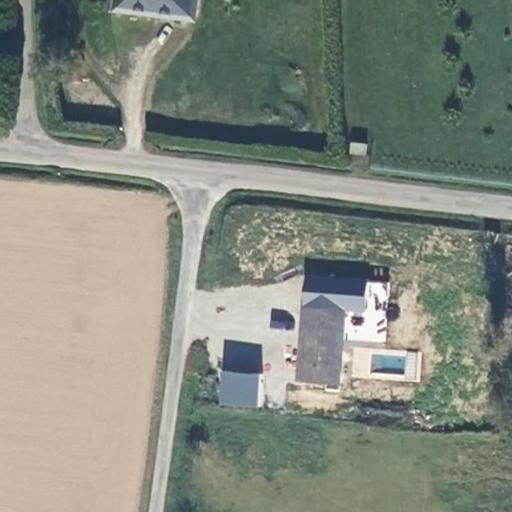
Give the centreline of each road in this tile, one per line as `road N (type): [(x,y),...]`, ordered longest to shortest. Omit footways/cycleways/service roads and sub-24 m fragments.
road 1 (unclassified): [(154,511),(205,170)]
road 2 (tertiary): [(205,170),(511,205)]
road 3 (tertiary): [(0,149),(205,170)]
road 4 (track): [(28,151),(22,0)]
